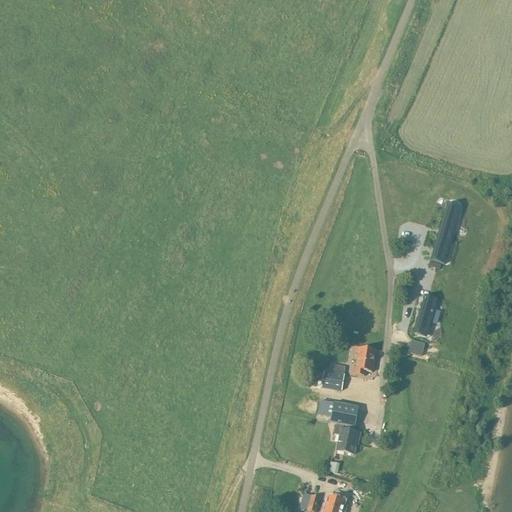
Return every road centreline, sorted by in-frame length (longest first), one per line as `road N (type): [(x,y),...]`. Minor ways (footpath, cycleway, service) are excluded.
road 1 (unclassified): [(410,0),(289,292),(240,511)]
road 2 (unknown): [(373,446),(387,305),(361,118)]
